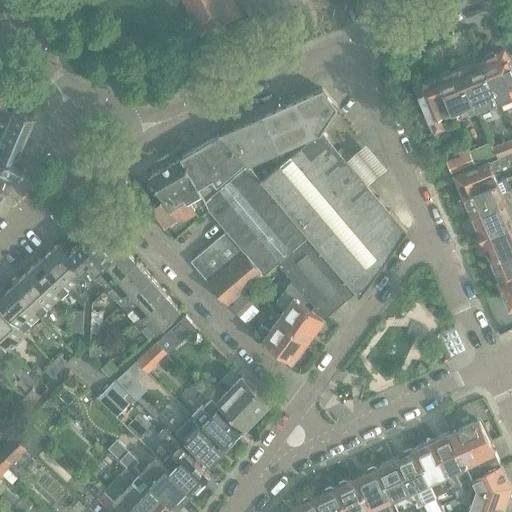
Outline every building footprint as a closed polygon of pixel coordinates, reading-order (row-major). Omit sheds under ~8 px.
[(185,0),(201,34),(241,15),(240,12),(233,0),(185,0)] [(233,0),(240,12),(246,9),(248,14),(276,0),(233,0)] [(484,59),(482,60),(501,103),(511,98),(511,69),(504,51),(494,55),(493,53),(484,57),(484,59)] [(470,65),(460,69),(475,103),(479,112),(501,103),(482,60),(479,61),(478,59),(469,63),(470,65)] [(441,77),(438,78),(453,112),(475,103),(460,69),(450,73),(449,71),(440,75),(441,77)] [(439,118),(453,112),(438,78),(435,79),(434,77),(426,81),(426,83),(416,87),(435,133),(444,129),(439,118)] [(0,191),(6,177),(14,181),(24,158),(17,155),(33,117),(11,108),(10,110),(5,107),(14,84),(0,78),(0,191)] [(322,89),(296,101),(310,134),(321,129),(337,106),(322,89)] [(296,101),(266,115),(280,148),(310,134),(296,101)] [(221,134),(246,163),(280,148),(266,115),(224,134),(221,131),(219,132),(221,134)] [(278,262),(293,280),(314,306),(325,319),(356,292),(360,297),(407,232),(321,129),(310,134),(280,148),(246,163),(258,178),(209,206),(208,207),(227,230),(191,261),(228,304),(278,262)] [(180,156),(181,159),(202,194),(209,206),(258,178),(246,163),(221,134),(180,156)] [(481,138),(489,156),(496,153),(495,149),(489,135),(481,138)] [(511,141),(495,149),(496,153),(498,158),(509,153),(511,151),(511,141)] [(469,151),(447,161),(452,172),(474,163),(469,151)] [(509,153),(498,158),(455,176),(458,182),(457,183),(461,194),(463,193),(464,196),(498,181),(494,171),(509,164),(508,160),(511,158),(509,153)] [(189,202),(202,194),(181,159),(149,177),(170,213),(179,208),(184,217),(195,211),(189,202)] [(468,206),(472,214),(506,200),(511,197),(511,188),(510,189),(503,192),(498,181),(464,196),(465,198),(463,198),(467,207),(468,206)] [(477,225),(481,236),(511,223),(511,214),(506,200),(472,214),(473,216),(471,217),(475,226),(477,225)] [(491,259),(511,249),(511,223),(481,236),(486,247),(484,248),(489,258),(491,257),(491,259)] [(61,242),(60,243),(88,272),(90,270),(93,273),(123,246),(122,245),(112,254),(92,232),(70,252),(61,242)] [(44,256),(44,257),(71,287),(88,272),(60,243),(45,257),(44,256)] [(137,261),(123,246),(93,273),(108,289),(138,261),(138,260),(137,261)] [(496,269),(501,281),(511,275),(511,249),(491,259),(492,260),(490,261),(494,270),(496,269)] [(56,302),(71,287),(44,257),(28,271),(56,302)] [(138,261),(108,289),(122,305),(153,277),(138,261)] [(28,271),(12,286),(40,316),(56,302),(28,271)] [(511,275),(501,281),(505,291),(503,291),(507,301),(509,300),(511,305),(511,304),(511,275)] [(167,293),(153,277),(122,305),(137,321),(167,293)] [(284,311),(278,319),(308,340),(315,331),(318,332),(324,323),(322,322),(325,319),(312,309),(314,306),(293,280),(277,302),(284,311)] [(24,330),(40,316),(12,286),(11,286),(12,287),(0,298),(0,304),(27,334),(24,330)] [(152,337),(181,310),(167,294),(168,293),(167,293),(137,321),(152,337)] [(246,293),(231,308),(239,316),(254,301),(246,293)] [(0,337),(11,349),(27,334),(0,304),(0,337)] [(74,310),(73,321),(84,322),(85,311),(74,310)] [(92,311),(92,322),(103,323),(103,312),(92,311)] [(179,339),(195,325),(186,315),(170,330),(179,339)] [(307,343),(308,340),(278,319),(269,331),(262,326),(256,333),(263,340),(273,347),(272,349),(283,356),(284,355),(293,361),(300,352),(302,353),(308,345),(307,343)] [(424,325),(414,320),(409,332),(419,336),(424,325)] [(83,332),(84,322),(73,321),(72,332),(83,332)] [(102,333),(103,323),(92,322),(91,333),(102,333)] [(0,355),(9,348),(10,349),(11,349),(0,337),(0,355)] [(149,372),(169,353),(158,342),(137,361),(140,363),(149,372)] [(60,355),(53,363),(61,370),(68,363),(60,355)] [(110,361),(102,369),(109,376),(117,369),(110,361)] [(53,378),(61,370),(53,363),(45,370),(53,378)] [(140,363),(121,381),(129,390),(149,372),(140,363)] [(243,375),(219,402),(246,427),(247,426),(251,426),(255,423),(256,418),(271,403),(243,375)] [(33,389),(25,397),(33,404),(41,397),(33,389)] [(193,415),(202,423),(227,447),(228,446),(232,446),(239,438),(240,434),(246,427),(219,402),(208,391),(205,394),(209,398),(193,415)] [(26,412),(33,404),(25,397),(18,404),(26,412)] [(193,414),(176,432),(210,464),(227,447),(202,423),(193,415),(193,414)] [(452,433),(472,475),(473,478),(503,464),(481,418),(452,432),(452,433)] [(3,420),(0,423),(0,432),(3,436),(11,428),(3,420)] [(210,476),(187,455),(190,452),(166,428),(159,435),(176,451),(173,454),(180,461),(171,471),(194,494),(210,476)] [(434,441),(466,510),(471,508),(473,503),(461,480),(472,475),(452,433),(448,431),(441,435),(440,438),(434,441)] [(0,449),(0,460),(11,471),(30,451),(13,436),(0,449)] [(415,450),(444,511),(461,511),(466,510),(434,441),(429,443),(426,442),(417,446),(415,450)] [(398,458),(423,511),(444,511),(415,450),(412,448),(404,452),(402,456),(398,458)] [(381,466),(379,467),(394,497),(399,509),(411,504),(414,511),(423,511),(398,458),(392,461),(389,459),(382,462),(381,466)] [(174,511),(177,511),(194,494),(171,471),(162,462),(143,482),(174,511)] [(503,511),(511,487),(511,484),(503,464),(473,478),(478,488),(473,503),(471,508),(484,511),(503,511)] [(394,497),(379,467),(378,467),(374,466),(369,469),(368,472),(358,477),(372,507),(394,497)] [(362,511),(372,507),(358,477),(350,481),(346,479),(341,482),(340,485),(337,487),(348,511),(362,511)] [(118,479),(108,489),(133,511),(174,511),(143,482),(133,493),(118,479)] [(325,493),(315,497),(321,511),(348,511),(337,487),(336,487),(332,486),(326,489),(325,493)] [(133,511),(108,489),(97,501),(108,511),(133,511)] [(291,511),(321,511),(315,497),(314,498),(310,496),(305,499),(304,503),(297,506),(291,511)]
